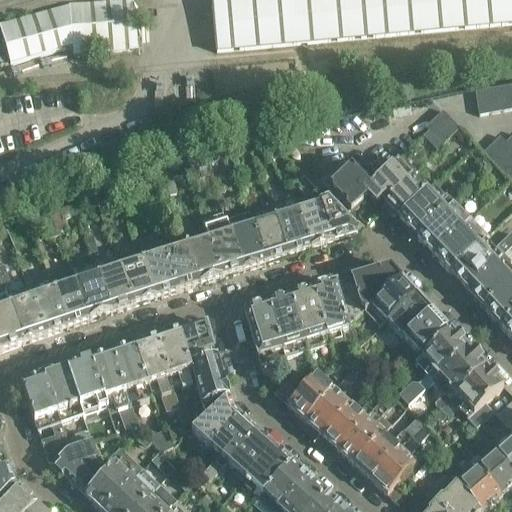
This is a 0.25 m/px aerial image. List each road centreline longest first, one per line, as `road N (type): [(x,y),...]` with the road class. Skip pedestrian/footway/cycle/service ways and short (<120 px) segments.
road 1 (residential): [(222,303),(394,247),(511,374)]
road 2 (residential): [(370,511),(252,402),(222,303)]
road 3 (residential): [(0,378),(222,303)]
road 4 (residential): [(0,379),(32,475),(69,511)]
